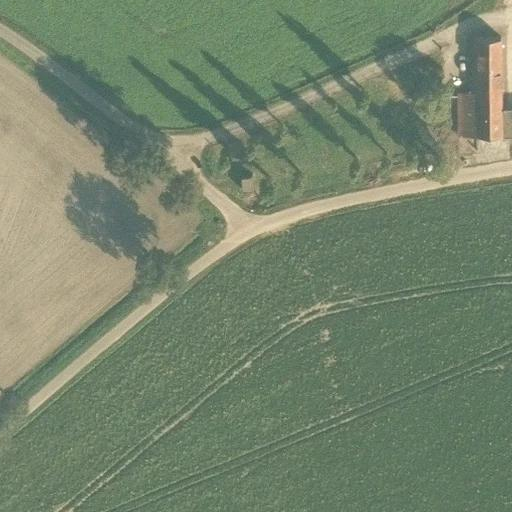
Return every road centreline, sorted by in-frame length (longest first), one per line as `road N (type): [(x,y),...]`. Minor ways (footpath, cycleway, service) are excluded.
road 1 (unclassified): [(0,424),(251,224)]
road 2 (unclassified): [(251,224),(0,28)]
road 3 (unclassified): [(251,224),(349,193),(413,192),(511,168)]
